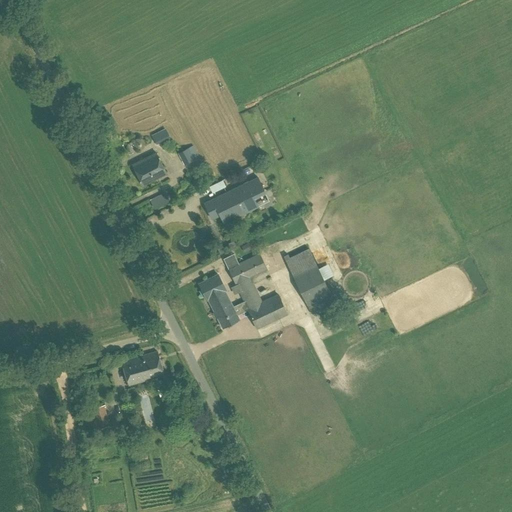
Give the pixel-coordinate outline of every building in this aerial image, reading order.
[(156,145),(170,138),(165,129),(152,135),(156,145)] [(183,165),(199,157),(193,146),(178,153),(183,165)] [(143,185),(166,173),(156,153),(132,165),(143,185)] [(209,184),(213,192),(229,185),(224,176),(209,184)] [(223,222),(257,206),(254,198),(265,193),(257,178),(205,204),(212,218),(220,214),(223,222)] [(154,209),(169,201),(164,192),(149,200),(154,209)] [(216,243),(224,240),(219,225),(211,228),(216,243)] [(231,249),(236,246),(234,241),(228,243),(231,249)] [(220,254),(226,251),(223,246),(217,249),(220,254)] [(318,268),(308,248),(289,257),(288,254),(283,256),(311,315),(335,303),(324,280),(333,275),(328,263),(318,268)] [(227,297),(211,305),(222,328),(239,319),(236,315),(248,310),(257,328),(287,314),(278,295),(260,303),(251,284),(270,275),(259,254),(239,264),(234,253),(223,258),(235,284),(238,283),(246,301),(232,307),(227,297)] [(211,305),(227,297),(224,291),(225,290),(217,275),(199,284),(206,299),(208,299),(211,305)] [(128,385),(164,375),(157,351),(121,361),(128,385)] [(137,415),(137,398),(127,398),(127,415),(137,415)] [(108,419),(105,407),(106,407),(105,404),(90,409),(96,430),(111,425),(109,419),(108,419)] [(85,448),(101,445),(99,435),(83,438),(85,448)]
